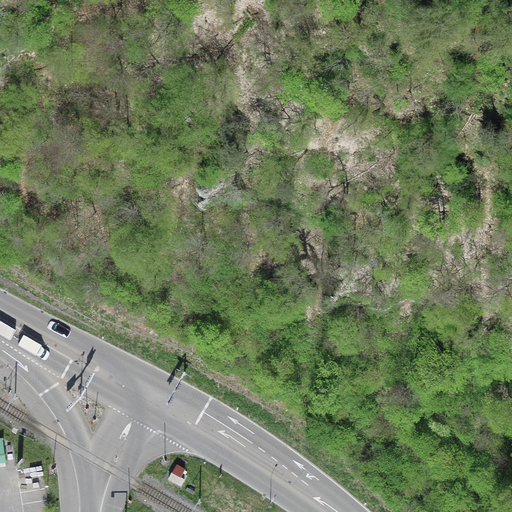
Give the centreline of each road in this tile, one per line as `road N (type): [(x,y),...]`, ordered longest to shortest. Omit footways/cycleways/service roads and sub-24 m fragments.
road 1 (trunk): [(323,511),(142,397)]
road 2 (primary): [(21,329),(99,495)]
road 3 (primary): [(21,329),(142,397)]
